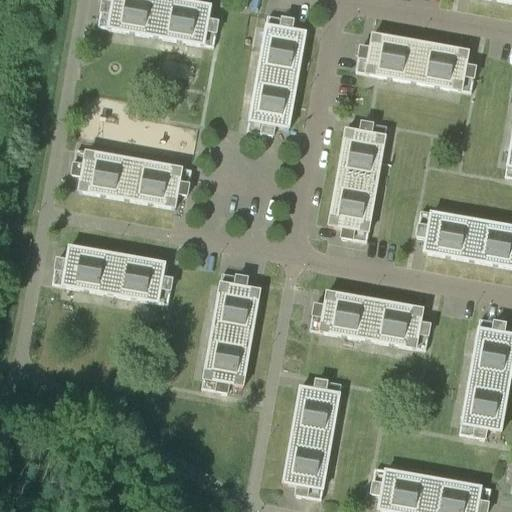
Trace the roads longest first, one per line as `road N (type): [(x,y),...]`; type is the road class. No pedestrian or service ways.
road 1 (residential): [(338,0),(293,253)]
road 2 (residential): [(511,295),(293,253)]
road 3 (residential): [(511,30),(346,0)]
